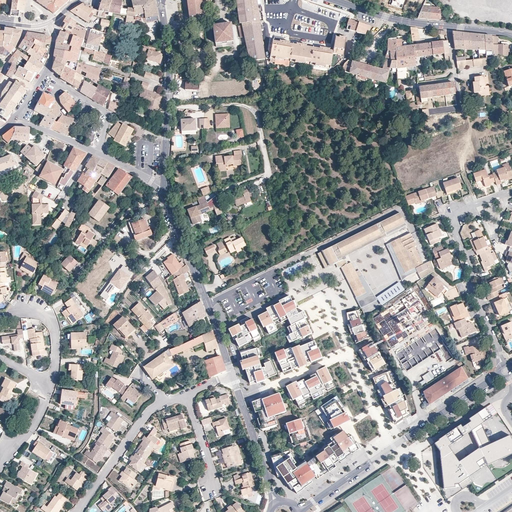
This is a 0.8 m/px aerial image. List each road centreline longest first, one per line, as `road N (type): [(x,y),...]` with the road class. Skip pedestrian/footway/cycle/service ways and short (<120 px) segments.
road 1 (tertiary): [(303,506),(505,370)]
road 2 (residential): [(232,376),(163,188)]
road 3 (residential): [(163,188),(169,54),(158,0)]
road 4 (residential): [(477,203),(461,210),(454,226),(505,370)]
road 5 (residential): [(78,511),(146,414),(164,403)]
